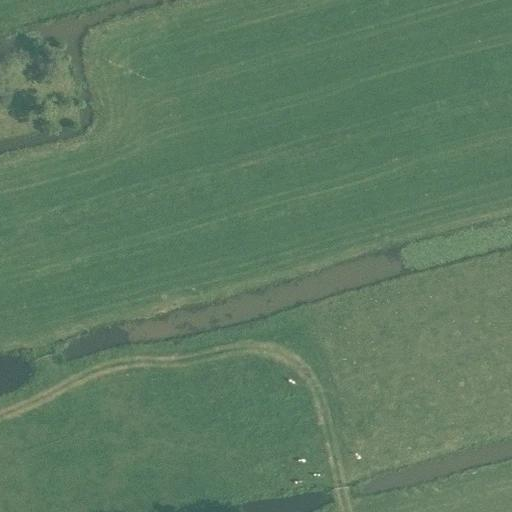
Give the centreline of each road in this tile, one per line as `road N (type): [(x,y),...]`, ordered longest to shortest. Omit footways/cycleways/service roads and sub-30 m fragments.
road 1 (track): [(354,511),(338,416),(302,354),(251,347),(168,356),(54,386),(38,318),(131,285)]
road 2 (track): [(350,183),(511,113)]
